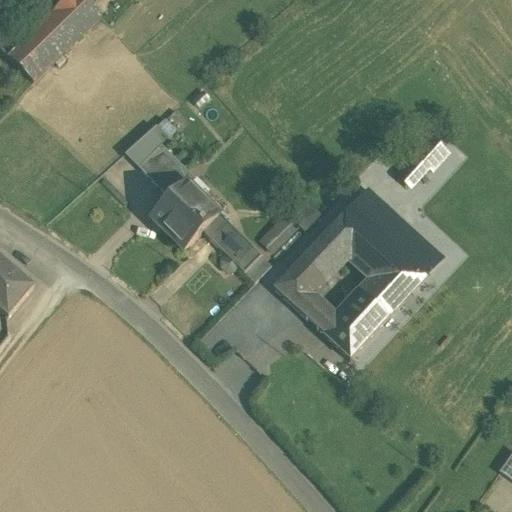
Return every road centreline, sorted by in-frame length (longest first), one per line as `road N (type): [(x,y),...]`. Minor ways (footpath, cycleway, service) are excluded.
road 1 (tertiary): [(322,511),(159,339),(0,219)]
road 2 (track): [(74,270),(0,368)]
